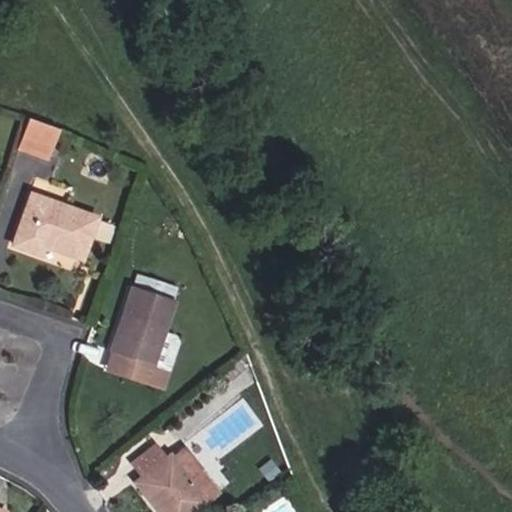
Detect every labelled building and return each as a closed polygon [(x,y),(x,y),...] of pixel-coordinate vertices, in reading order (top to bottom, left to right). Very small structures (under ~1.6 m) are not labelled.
[(46,160),(57,130),(28,119),(16,148),(46,160)] [(102,241),(108,225),(94,220),(94,218),(30,195),(12,245),(39,254),(42,245),(80,258),(88,236),(102,241)] [(171,299),(175,287),(148,278),(144,290),(171,299)] [(161,332),(171,299),(144,290),(130,286),(109,352),(129,358),(122,377),(160,389),(176,340),(172,335),(161,332)] [(122,377),(129,358),(109,352),(103,371),(122,377)] [(147,452),(137,440),(127,448),(137,460),(147,452)] [(158,511),(192,511),(216,492),(208,482),(197,491),(189,482),(168,456),(165,458),(155,446),(147,452),(137,460),(131,465),(141,477),(138,480),(157,504),(154,506),(158,511)] [(279,472),(269,459),(257,469),(268,482),(279,472)] [(208,482),(200,472),(189,482),(197,491),(208,482)] [(157,504),(138,480),(134,483),(154,506),(157,504)]
